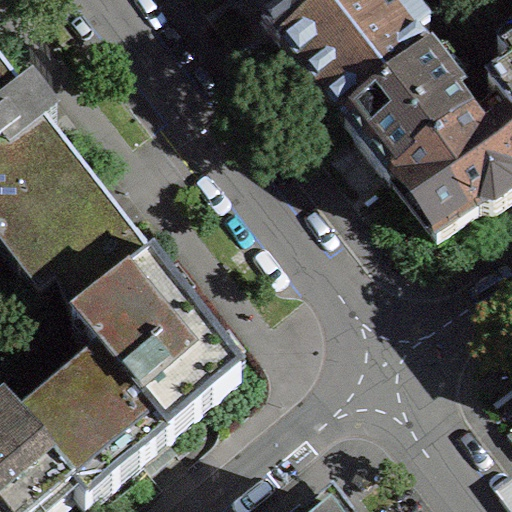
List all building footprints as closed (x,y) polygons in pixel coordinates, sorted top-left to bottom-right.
[(243,0),(282,50),(346,0),(243,0)] [(403,4),(390,14),(379,0),(346,0),(282,50),(345,131),(430,65),(416,48),(429,38),(403,4)] [(493,104),(511,133),(511,132),(511,51),(497,62),(509,78),(506,88),(491,98),(493,104)] [(430,65),(345,131),(391,190),(469,129),(457,113),(461,109),(462,107),(430,65)] [(0,255),(86,189),(45,137),(57,128),(31,94),(19,103),(0,78),(0,255)] [(491,146),(480,143),(469,129),(391,190),(430,241),(445,243),(481,219),(494,222),(511,209),(511,132),(511,133),(491,146)] [(132,236),(126,240),(86,189),(0,255),(0,260),(39,311),(54,299),(71,333),(73,335),(152,274),(151,272),(149,274),(146,269),(147,268),(134,251),(140,246),(132,236)] [(83,511),(91,511),(240,388),(152,274),(73,335),(74,335),(101,367),(19,435),(74,501),(83,511)] [(0,511),(60,511),(74,501),(19,435),(0,412),(0,511)]
